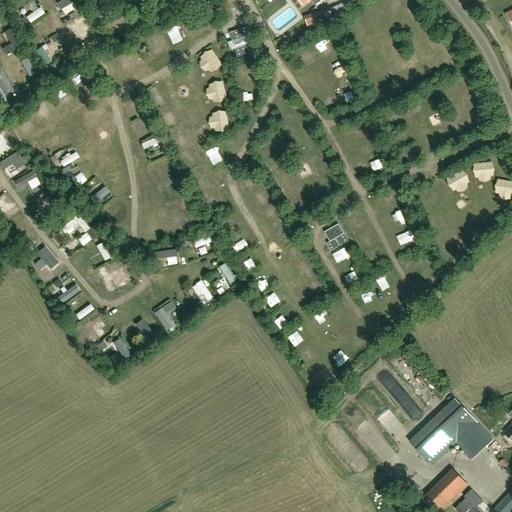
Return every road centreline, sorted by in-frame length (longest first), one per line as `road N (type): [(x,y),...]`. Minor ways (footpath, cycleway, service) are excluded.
road 1 (unknown): [(117,93),(101,36),(214,0)]
road 2 (unclassified): [(511,107),(490,55),(452,0)]
